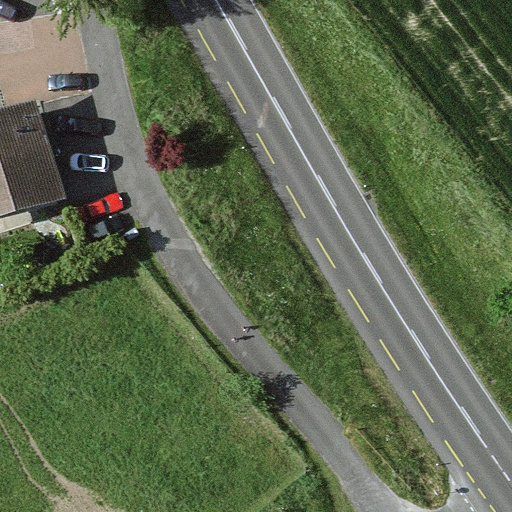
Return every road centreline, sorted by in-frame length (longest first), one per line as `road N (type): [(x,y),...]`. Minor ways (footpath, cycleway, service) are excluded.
road 1 (residential): [(96,0),(115,121),(158,223),(380,511)]
road 2 (secondary): [(216,0),(385,293),(511,482)]
